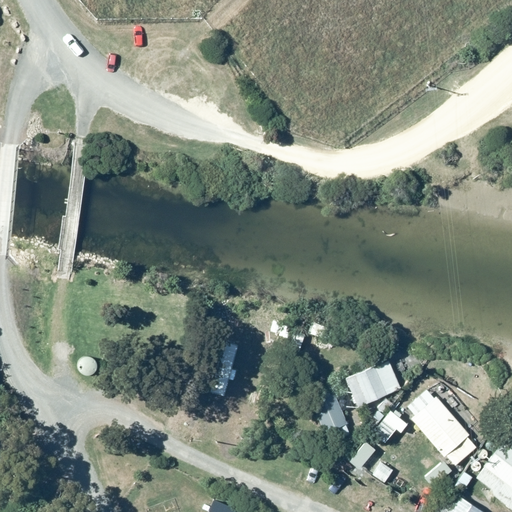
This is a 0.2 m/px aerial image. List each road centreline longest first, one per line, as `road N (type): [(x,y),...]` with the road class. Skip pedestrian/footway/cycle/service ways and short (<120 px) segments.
road 1 (unclassified): [(61,391),(67,278),(97,84)]
road 2 (residential): [(61,391),(313,511)]
road 3 (tertiary): [(97,84),(265,151)]
road 4 (unclassified): [(115,511),(61,391)]
